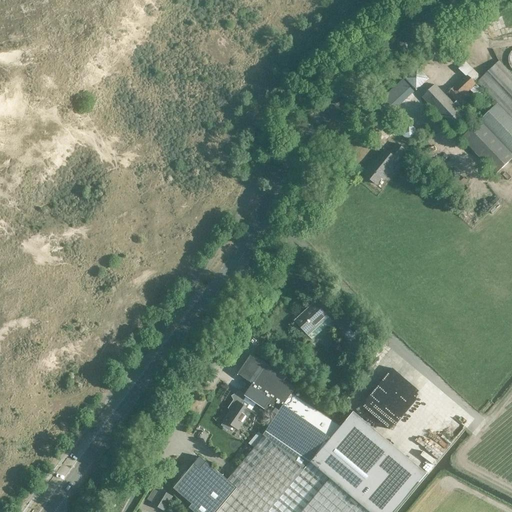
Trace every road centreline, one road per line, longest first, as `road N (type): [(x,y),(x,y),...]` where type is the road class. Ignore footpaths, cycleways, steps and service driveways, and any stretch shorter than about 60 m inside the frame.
road 1 (secondary): [(50,507),(234,258),(324,113),(381,56),(457,0)]
road 2 (track): [(511,492),(453,462),(482,423),(470,411)]
